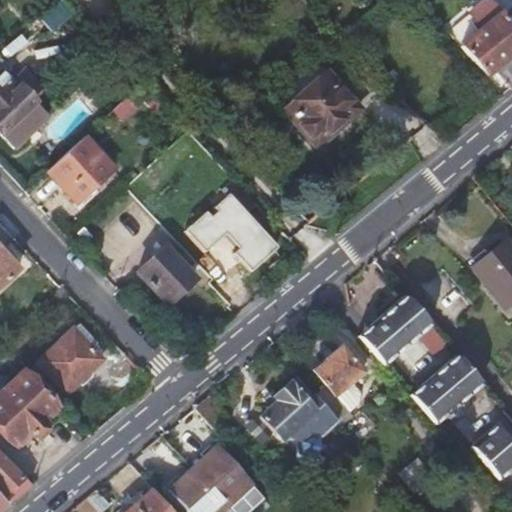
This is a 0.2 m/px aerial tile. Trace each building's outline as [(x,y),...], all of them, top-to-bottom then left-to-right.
[(50,33),(72,12),(61,0),(52,0),(34,17),(50,33)] [(511,26),(490,0),(485,0),(446,34),(484,78),(494,70),(509,88),(511,85),(511,26)] [(358,109),(314,59),(272,95),(315,146),(358,109)] [(25,94),(28,91),(12,74),(5,81),(0,75),(0,135),(1,136),(34,104),(25,94)] [(157,114),(163,107),(140,83),(111,111),(121,121),(142,100),(157,114)] [(115,170),(83,137),(44,174),(75,206),(115,170)] [(229,207),(217,194),(194,216),(206,228),(229,207)] [(468,270),(501,310),(511,300),(511,251),(503,241),(468,270)] [(172,257),(162,246),(134,273),(164,305),(192,278),(180,265),(183,263),(175,254),(172,257)] [(0,287),(17,271),(0,251),(0,287)] [(435,360),(448,349),(404,297),(356,337),(381,367),(417,337),(435,360)] [(34,365),(64,396),(102,361),(90,347),(95,342),(78,324),(34,365)] [(325,387),(312,398),(335,423),(342,431),(354,420),(335,397),(363,374),(339,347),(329,355),(323,350),(315,358),(319,363),(311,371),(325,387)] [(433,426),(480,387),(455,356),(406,396),(433,426)] [(34,365),(29,371),(58,401),(64,396),(34,365)] [(45,419),(60,404),(58,401),(29,371),(25,367),(0,390),(0,434),(13,448),(26,437),(28,439),(46,420),(45,419)] [(303,405),(285,383),(267,401),(265,398),(260,402),(265,408),(254,418),(280,446),(287,440),(295,447),(297,456),(309,461),(320,450),(318,439),(335,423),(312,398),(303,405)] [(228,417),(209,396),(193,408),(213,430),(228,417)] [(511,447),(493,426),(469,447),(498,481),(511,469),(511,447)] [(213,446),(190,467),(228,507),(249,487),(213,446)] [(0,494),(8,504),(28,487),(0,458),(0,494)] [(222,511),(228,507),(190,467),(165,489),(186,511),(222,511)] [(130,505),(136,511),(167,511),(147,490),(130,505)]
